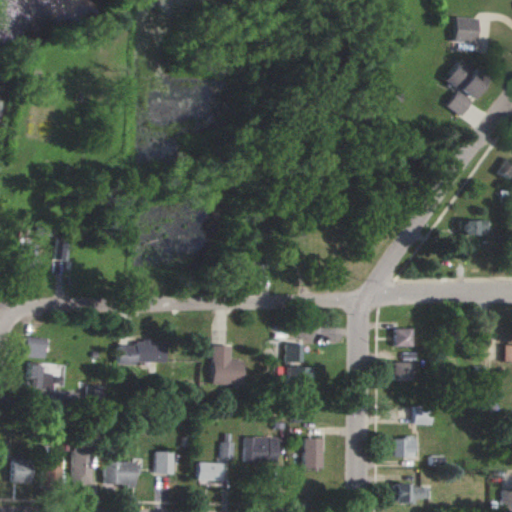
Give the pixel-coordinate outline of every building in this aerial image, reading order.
[(473,42),(473,18),(451,17),(450,42),(473,42)] [(441,80),(468,100),(483,79),(456,59),(441,80)] [(457,116),(467,101),(452,91),(442,106),(457,116)] [(504,179),(511,167),(511,163),(506,159),(496,174),(504,179)] [(458,219),(458,235),(485,235),(485,220),(458,219)] [(30,282),(31,243),(14,243),(13,282),(30,282)] [(53,260),(63,260),(63,243),(53,243),(53,260)] [(258,267),(245,267),(245,285),(259,285),(258,267)] [(390,346),(409,346),(410,328),(391,328),(390,346)] [(42,358),(43,338),(23,337),(22,357),(42,358)] [(162,363),(162,342),(131,342),(131,345),(115,345),(115,363),(162,363)] [(281,361),(299,362),(299,344),(281,343),(281,361)] [(511,344),(501,344),(501,361),(511,361),(511,344)] [(208,384),(238,384),(239,361),(226,360),(226,345),(208,345),(208,384)] [(37,362),(24,362),(23,395),(47,396),(47,373),(36,372),(37,362)] [(410,380),(410,362),(391,362),(391,380),(410,380)] [(308,396),(309,366),(285,366),(285,396),(308,396)] [(99,403),(99,386),(84,387),(84,403),(99,403)] [(411,424),(429,424),(429,405),(411,406),(411,424)] [(275,462),(275,437),(242,436),(242,461),(275,462)] [(390,456),(412,457),(412,437),(391,437),(390,456)] [(319,468),(319,438),(300,438),(300,468),(319,468)] [(218,441),(217,458),(230,458),(231,442),(218,441)] [(88,486),(87,450),(68,450),(69,486),(88,486)] [(170,474),(170,451),(152,451),(151,473),(170,474)] [(39,482),(58,483),(58,454),(39,453),(39,482)] [(443,456),(429,456),(428,465),(442,465),(443,456)] [(7,483),(28,483),(28,459),(8,458),(7,483)] [(132,462),(101,461),(100,485),(132,485),(132,462)] [(194,480),(220,480),(220,462),(194,462),(194,480)] [(393,486),(394,502),(412,502),(412,499),(427,498),(427,485),(393,486)] [(511,490),(501,490),(501,507),(511,507),(511,490)]
